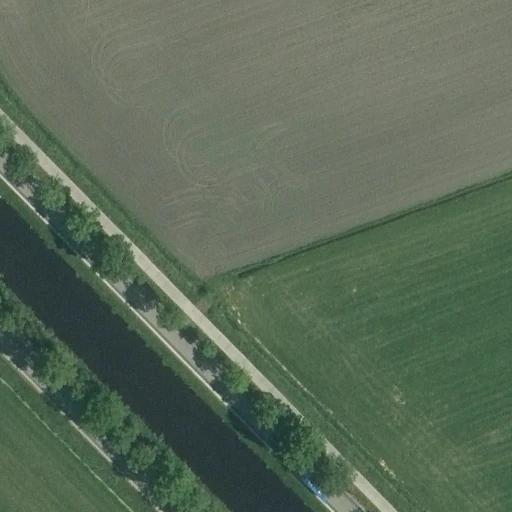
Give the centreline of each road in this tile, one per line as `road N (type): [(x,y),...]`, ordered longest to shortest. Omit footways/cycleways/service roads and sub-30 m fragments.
road 1 (secondary): [(346,511),(0,164)]
road 2 (unclassified): [(172,511),(0,323)]
